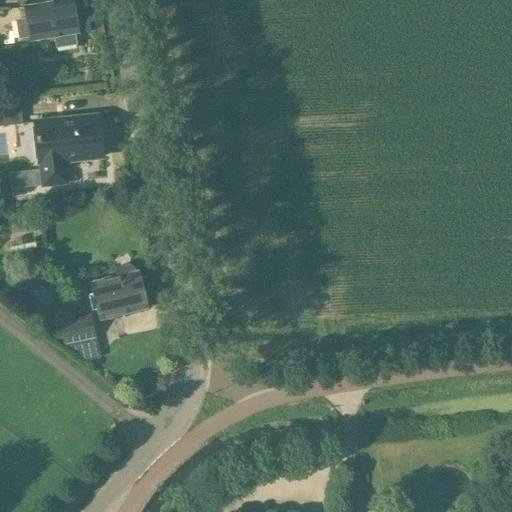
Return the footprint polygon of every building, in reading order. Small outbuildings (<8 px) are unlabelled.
[(81,42),(73,0),(63,0),(25,6),(27,18),(17,20),(20,36),(30,34),(31,41),(55,37),(57,46),(81,42)] [(0,126),(23,124),(22,108),(21,99),(0,101),(0,126)] [(100,116),(36,123),(43,185),(67,183),(65,161),(104,157),(100,116)] [(12,189),(23,188),(21,171),(10,173),(12,189)] [(148,308),(139,271),(130,263),(118,266),(114,277),(92,283),(101,320),(148,308)] [(54,298),(28,276),(10,296),(36,319),(54,298)] [(65,342),(94,336),(90,316),(61,323),(65,342)]
